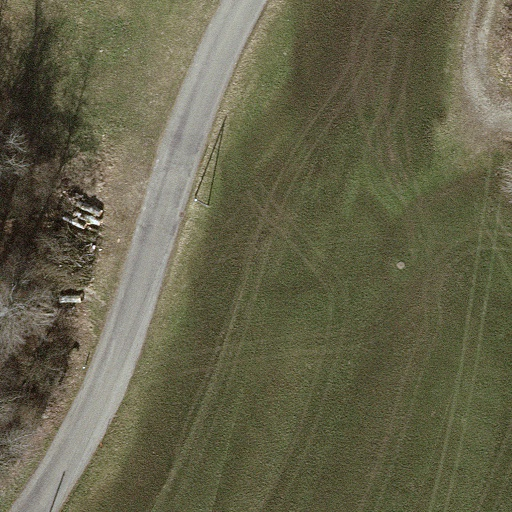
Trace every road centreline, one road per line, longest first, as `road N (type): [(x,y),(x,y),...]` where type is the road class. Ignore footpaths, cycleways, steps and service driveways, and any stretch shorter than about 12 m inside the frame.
road 1 (tertiary): [(36,511),(105,384),(215,57),(250,0)]
road 2 (track): [(488,0),(475,70),(489,112),(511,121)]
